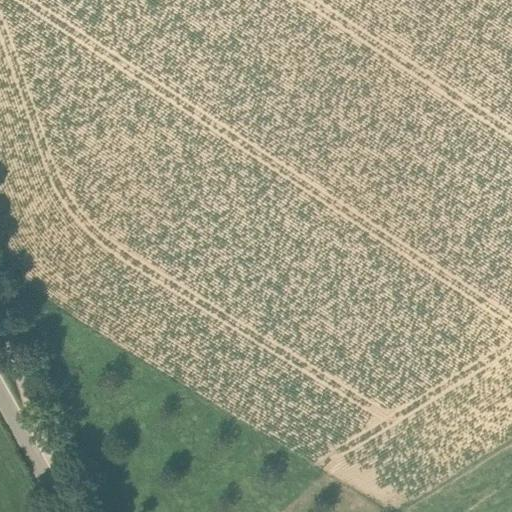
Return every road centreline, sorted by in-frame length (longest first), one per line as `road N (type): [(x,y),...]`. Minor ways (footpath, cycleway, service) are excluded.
road 1 (track): [(32,456),(29,406),(0,322)]
road 2 (tertiary): [(62,511),(0,395)]
